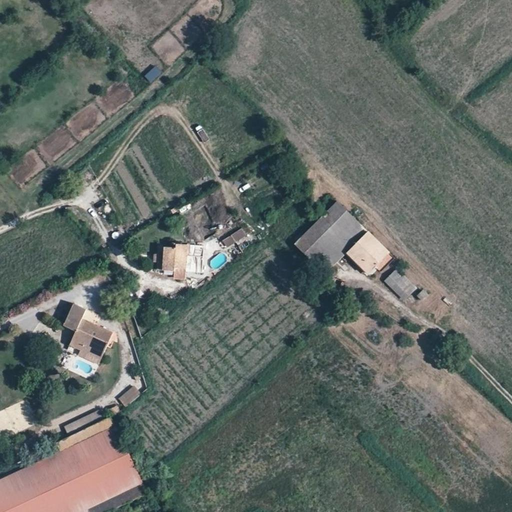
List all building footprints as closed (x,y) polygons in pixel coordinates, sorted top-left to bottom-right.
[(157,65),(145,75),(150,82),(163,73),(157,65)] [(296,245),(326,274),(348,252),(359,263),(370,273),(376,267),(382,273),(396,258),(337,202),(296,245)] [(243,228),(223,240),(228,248),(248,236),(243,228)] [(186,272),(197,273),(198,256),(189,255),(190,244),(178,243),(177,248),(166,247),(164,269),(176,270),(175,278),(186,279),(186,272)] [(205,245),(190,244),(189,255),(198,256),(204,256),(205,245)] [(155,253),(155,266),(164,266),(164,253),(155,253)] [(387,282),(406,300),(417,288),(399,270),(387,282)] [(419,295),(424,300),(429,294),(424,289),(419,295)] [(71,346),(102,360),(115,333),(83,318),(87,310),(76,304),(66,326),(78,331),(71,346)] [(136,386),(119,396),(125,406),(142,396),(136,386)] [(60,443),(63,452),(110,432),(112,436),(121,433),(115,419),(60,443)] [(110,432),(63,452),(65,457),(112,436),(110,432)] [(90,511),(87,505),(139,478),(119,434),(112,436),(65,457),(63,452),(0,480),(0,511),(57,511),(71,506),(73,511),(90,511)] [(87,505),(90,511),(109,511),(147,492),(139,478),(87,505)]
